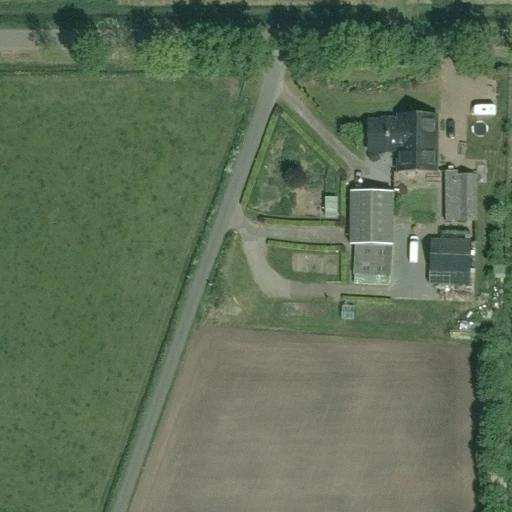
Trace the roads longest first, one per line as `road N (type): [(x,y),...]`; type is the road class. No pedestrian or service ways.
road 1 (unclassified): [(119,511),(270,84),(278,41)]
road 2 (unclassified): [(278,41),(0,41)]
road 3 (unclassified): [(511,40),(278,41)]
